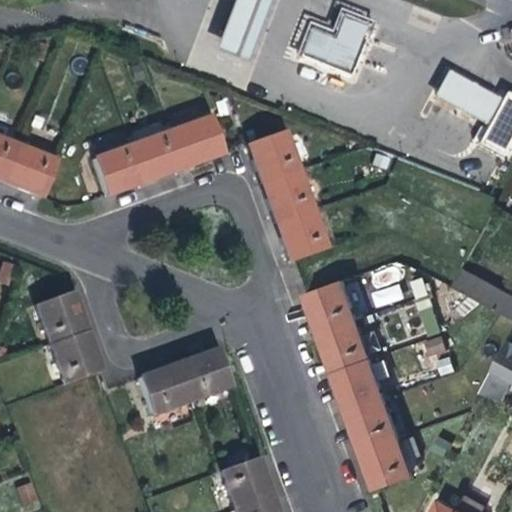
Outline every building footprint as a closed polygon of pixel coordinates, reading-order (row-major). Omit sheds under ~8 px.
[(266,46),(298,55),(309,28),(331,36),(338,19),(288,0),(216,0),(186,69),(244,96),(266,46)] [(340,13),(338,19),(331,36),(309,28),(298,55),(319,63),(319,66),(343,75),(343,73),(348,75),(350,70),(352,71),(365,36),(364,36),(368,23),(340,13)] [(499,100),(447,71),(432,98),(485,127),(499,100)] [(477,144),(502,157),(511,139),(511,97),(505,93),(477,144)] [(475,122),(435,107),(420,147),(459,162),(475,122)] [(170,132),(131,146),(91,160),(104,195),(125,188),(168,172),(205,159),(222,153),(209,118),(170,132)] [(281,132),(245,145),(254,168),(267,205),(279,237),(289,263),(296,260),(324,250),(281,132)] [(42,198),(55,163),(16,147),(0,140),(0,181),(23,190),(42,198)] [(454,286),(496,309),(506,290),(464,268),(454,286)] [(357,320),(343,281),(308,292),(318,319),(329,351),(346,396),(359,434),(373,472),(379,488),(413,476),(399,437),(385,398),(371,359),(357,320)] [(398,286),(372,294),(376,307),(402,299),(398,286)] [(511,293),(506,290),(496,309),(511,317),(511,293)] [(76,312),(69,293),(35,305),(49,344),(64,385),(98,373),(91,354),(76,312)] [(441,336),(422,341),(427,357),(446,351),(441,336)] [(511,342),(510,342),(483,393),(503,404),(511,386),(511,342)] [(189,401),(228,387),(215,351),(195,358),(159,371),(137,379),(151,415),(189,401)] [(274,511),(263,481),(255,459),(218,472),(219,473),(233,511),(274,511)] [(30,482),(17,487),(24,505),(37,499),(30,482)] [(460,511),(440,502),(434,511),(460,511)]
